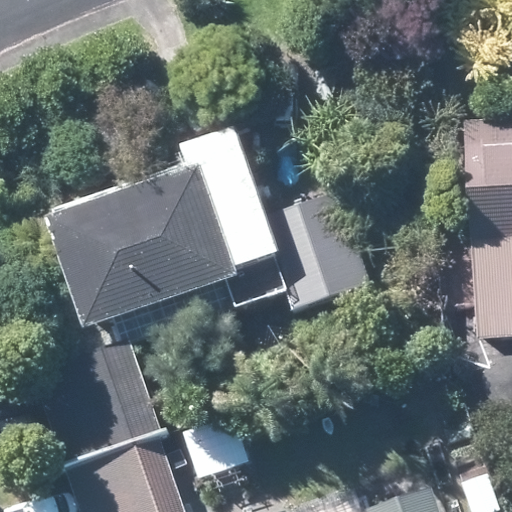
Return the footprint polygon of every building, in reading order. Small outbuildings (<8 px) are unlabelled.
[(511,121),(476,123),(478,157),(483,273),(487,338),(511,336),(511,121)] [(280,216),(275,200),(250,131),(226,140),(197,151),(203,166),(205,175),(63,225),(75,258),(32,274),(66,369),(44,378),(62,427),(77,468),(171,433),(138,342),(124,346),(117,329),(252,279),(250,272),(283,260),(294,293),(301,311),(377,284),(345,194),(280,216)] [(441,219),(414,220),(415,244),(442,244),(441,219)] [(192,511),(173,454),(170,445),(78,476),(89,511),(192,511)] [(500,470),(454,482),(462,511),(501,511),(511,510),(500,470)] [(447,511),(440,491),(434,493),(421,497),(379,511),(447,511)]
